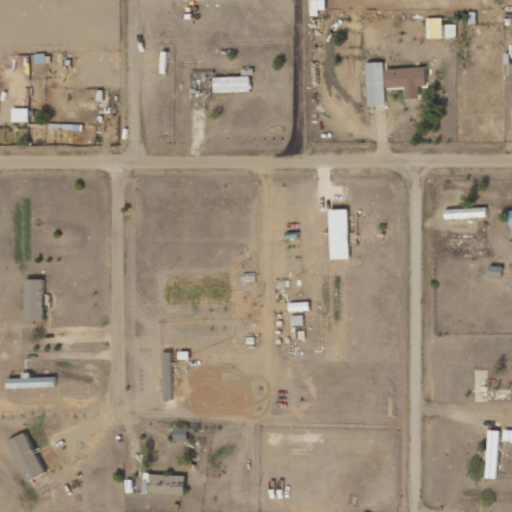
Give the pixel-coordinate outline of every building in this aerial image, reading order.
[(327,10),(326,0),(311,0),(311,16),(319,16),(319,10),(327,10)] [(384,63),(367,63),(368,105),(386,105),(384,63)] [(420,99),(420,86),(426,85),(426,67),(385,69),(386,88),(406,87),(407,99),(420,99)] [(215,78),(215,93),(251,92),(251,76),(215,78)] [(332,259),(350,259),(349,209),(330,209),(332,259)] [(490,276),(502,276),(503,266),(490,266),(490,276)] [(27,279),(26,320),(44,321),(45,279),(27,279)] [(56,377),(31,377),(31,373),(23,373),(23,381),(14,381),(14,388),(56,387),(56,377)] [(174,441),(188,441),(189,427),(174,427),(174,441)] [(499,430),(488,430),(487,478),(498,478),(499,430)] [(45,474),(28,432),(10,440),(26,482),(45,474)] [(151,494),(186,493),(186,474),(150,475),(151,494)]
